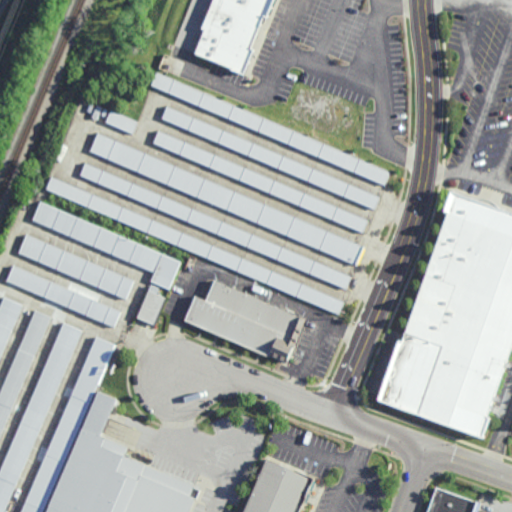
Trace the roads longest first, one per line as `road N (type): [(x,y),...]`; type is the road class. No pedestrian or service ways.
road 1 (residential): [(338,413),(426,186),(424,0)]
road 2 (residential): [(428,447),(251,378),(181,378)]
